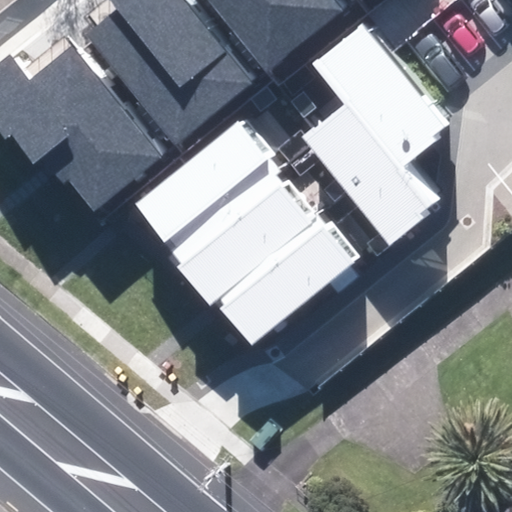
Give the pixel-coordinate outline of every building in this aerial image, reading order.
[(87,35),(174,147),(257,83),(192,0),(111,0),(119,10),(87,35)] [(208,0),(267,70),(344,6),(338,0),(208,0)] [(451,124),(362,19),(312,62),(345,102),(401,166),(407,161),(451,124)] [(94,214),(171,155),(70,25),(20,63),(11,51),(0,60),(0,129),(6,137),(13,132),(35,161),(40,157),(63,187),(69,182),(94,214)] [(401,166),(345,102),(301,141),(390,242),(440,199),(407,161),(401,166)] [(178,258),(282,173),(239,121),(135,206),(178,258)] [(217,304),(320,219),(282,173),(178,258),(217,304)] [(252,346),(355,260),(320,219),(217,304),(252,346)]
